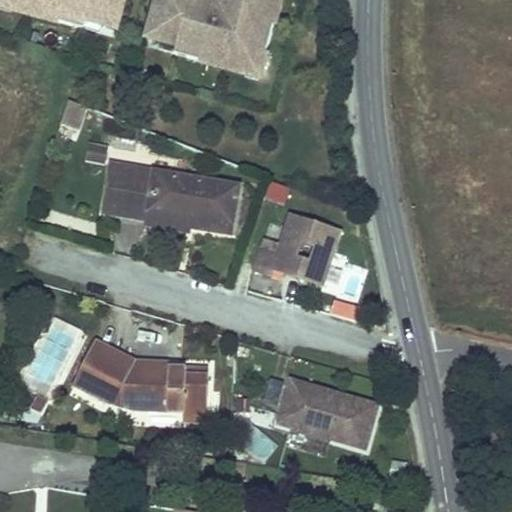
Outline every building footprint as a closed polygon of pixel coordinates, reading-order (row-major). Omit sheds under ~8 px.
[(15,0),(1,0),(0,6),(13,9),(15,0)] [(15,0),(13,9),(73,26),(75,16),(88,20),(118,28),(125,0),(15,0)] [(264,69),(283,0),(159,0),(149,37),(179,44),(191,48),(189,58),(249,74),(252,65),(264,69)] [(75,16),(73,26),(85,29),(88,20),(75,16)] [(189,58),(191,48),(179,44),(176,54),(189,58)] [(261,78),(264,69),(252,65),(249,74),(261,78)] [(80,132),(88,108),(69,101),(61,125),(80,132)] [(103,164),(106,149),(89,146),(86,161),(103,164)] [(232,235),(240,188),(115,166),(107,214),(149,221),(147,227),(187,234),(195,228),(232,235)] [(285,205),(290,191),(271,184),(266,199),(285,205)] [(256,272),(273,278),(275,271),(324,287),(342,233),(291,216),(279,255),(263,250),(256,272)] [(207,424),(209,377),(171,376),(171,369),(171,364),(136,363),(97,343),(74,386),(110,404),(119,386),(123,388),(135,388),(134,411),(184,413),(184,423),(207,424)] [(209,377),(209,371),(171,369),(171,376),(209,377)] [(366,450),(379,407),(292,382),(279,425),(366,450)] [(134,411),(135,388),(123,388),(119,386),(110,404),(134,411)] [(17,388),(11,401),(24,407),(42,417),(48,405),(17,388)] [(17,421),(24,407),(11,401),(4,414),(17,421)]
